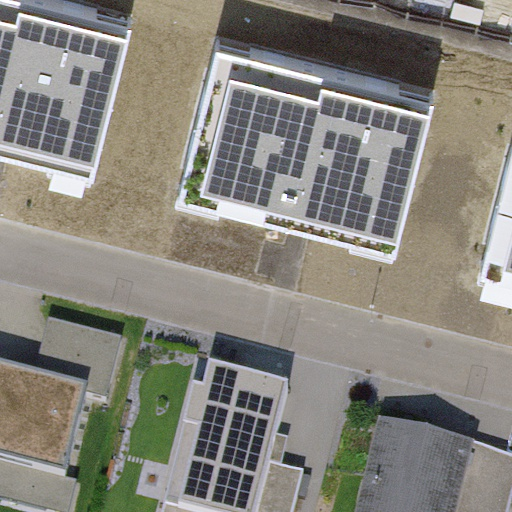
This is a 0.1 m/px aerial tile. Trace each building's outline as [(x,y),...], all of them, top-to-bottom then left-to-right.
[(133,26),(28,0),(0,0),(0,155),(95,179),(133,26)] [(436,102),(218,48),(178,207),(396,261),(436,102)] [(511,162),(481,282),(511,290),(511,162)] [(70,511),(116,347),(45,328),(32,375),(0,365),(0,467),(1,468),(0,469),(0,499),(45,511),(70,511)] [(260,511),(289,395),(205,374),(171,511),(260,511)] [(466,511),(479,463),(386,438),(367,511),(466,511)]
